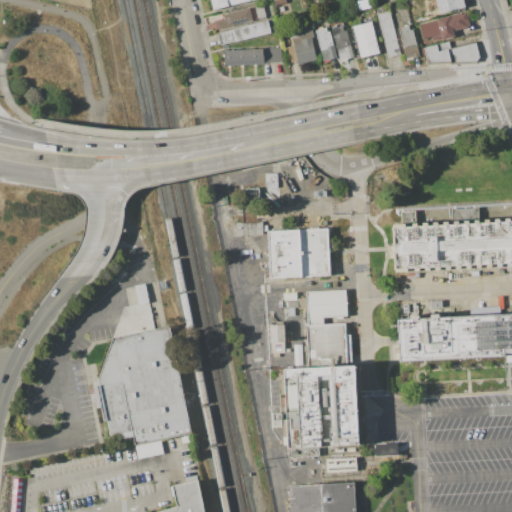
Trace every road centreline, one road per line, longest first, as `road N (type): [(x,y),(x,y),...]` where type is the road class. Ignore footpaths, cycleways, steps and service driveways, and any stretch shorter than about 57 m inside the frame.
road 1 (secondary): [(105,176),(172,171),(361,132)]
road 2 (residential): [(8,374),(0,370),(8,277),(38,245),(112,202)]
road 3 (residential): [(453,72),(316,87),(289,101)]
road 4 (tertiary): [(356,164),(504,121),(511,110)]
road 5 (secondary): [(490,86),(357,112)]
